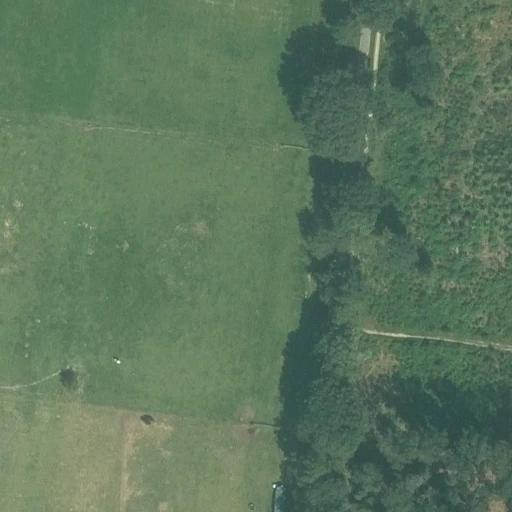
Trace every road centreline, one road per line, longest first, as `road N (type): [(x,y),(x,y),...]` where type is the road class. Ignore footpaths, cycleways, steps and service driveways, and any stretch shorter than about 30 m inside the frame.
road 1 (unclassified): [(310,511),(374,0)]
road 2 (track): [(331,328),(511,345)]
